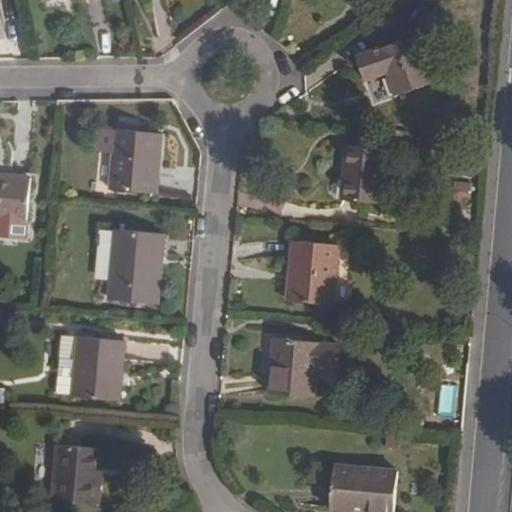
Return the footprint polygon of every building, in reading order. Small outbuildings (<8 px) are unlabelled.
[(366,81),(388,74),(396,97),(435,84),(419,36),(357,57),(366,81)] [(110,190),(158,194),(163,134),(116,130),(110,190)] [(438,136),(418,135),(417,148),(437,151),(438,136)] [(381,205),(386,149),(347,145),(342,201),(381,205)] [(31,178),(0,175),(0,219),(27,222),(31,178)] [(110,301),(158,306),(165,234),(116,230),(110,301)] [(335,306),(340,245),(293,241),(288,302),(335,306)] [(74,397),(80,337),(64,335),(58,396),(74,397)] [(126,342),(80,337),(74,397),(120,402),(126,342)] [(322,343),(274,338),(269,395),(317,399),(319,369),(341,370),(343,346),(322,344),(322,343)] [(100,450),(58,446),(52,501),(100,506),(102,476),(97,475),(100,450)] [(105,450),(100,450),(97,475),(102,476),(105,450)] [(331,511),(341,511),(395,511),(399,471),(335,465),(331,511)]
